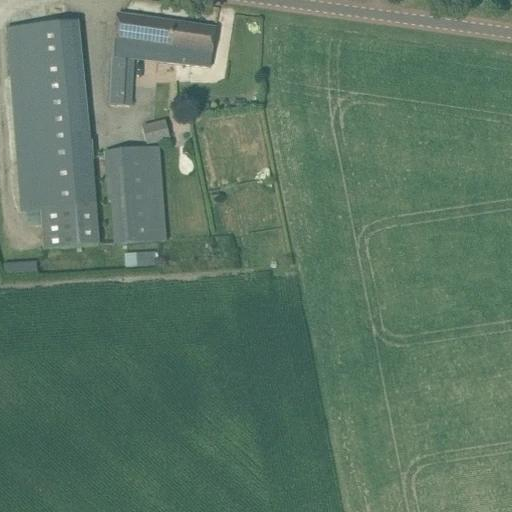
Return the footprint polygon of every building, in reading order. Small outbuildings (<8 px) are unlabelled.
[(131,108),(133,61),(210,69),(213,51),(216,31),(118,17),(116,59),(113,59),(110,107),(131,108)] [(7,29),(9,49),(20,214),(30,213),(31,228),(42,228),(44,251),(100,249),(97,207),(77,23),(7,29)] [(170,140),(166,122),(142,128),(148,146),(170,140)] [(114,247),(166,243),(158,149),(146,150),(105,153),(109,203),(111,203),(114,247)] [(127,254),(128,266),(158,265),(158,253),(127,254)] [(36,263),(3,265),(4,280),(37,278),(36,263)]
